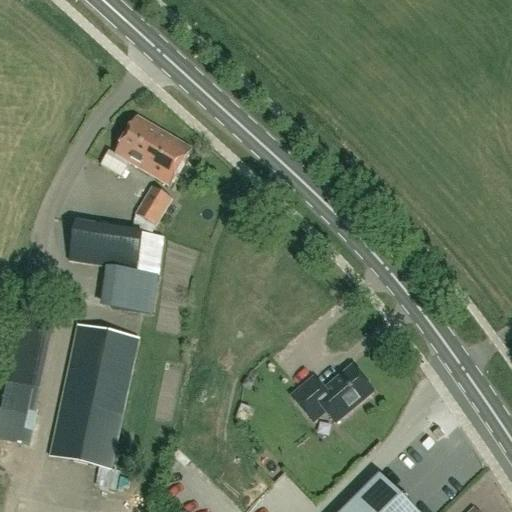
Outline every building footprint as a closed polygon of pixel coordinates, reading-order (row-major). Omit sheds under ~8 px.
[(171,189),(193,151),(137,119),(115,156),(171,189)] [(155,229),(172,202),(153,190),(136,217),(155,229)] [(70,263),(137,273),(135,286),(156,288),(163,239),(75,226),(70,263)] [(120,474),(112,472),(140,341),(78,327),(50,459),(101,470),(96,488),(116,493),(120,474)] [(336,425),(374,394),(353,369),(324,393),(314,381),(293,399),(314,424),(326,413),(336,425)] [(35,417),(40,391),(7,385),(1,411),(35,417)] [(444,437),(439,431),(433,435),(438,442),(444,437)] [(303,486),(310,462),(290,456),(283,481),(303,486)] [(414,511),(380,477),(345,511),(414,511)]
